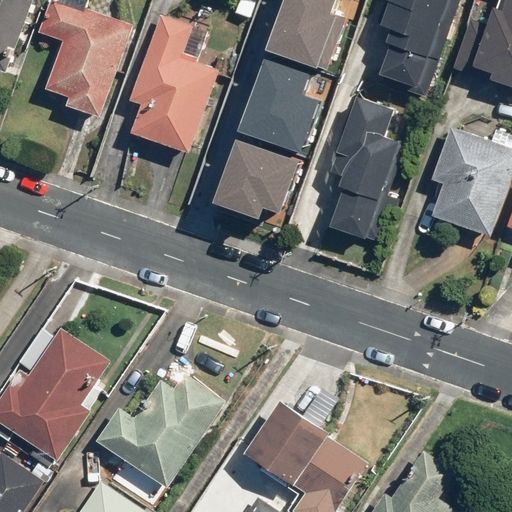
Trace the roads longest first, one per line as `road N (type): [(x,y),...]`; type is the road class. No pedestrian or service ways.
road 1 (residential): [(0,198),(511,377)]
road 2 (unknown): [(0,333),(79,226)]
